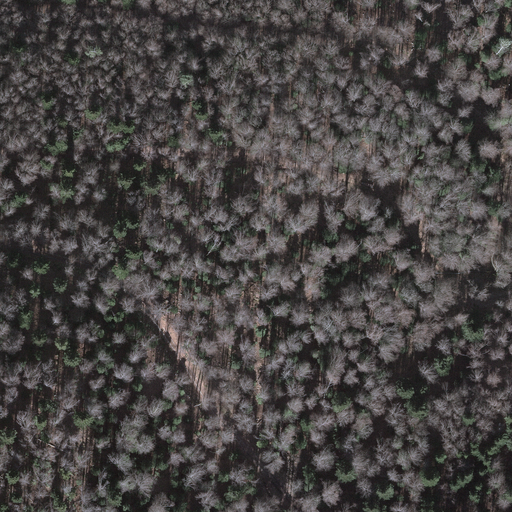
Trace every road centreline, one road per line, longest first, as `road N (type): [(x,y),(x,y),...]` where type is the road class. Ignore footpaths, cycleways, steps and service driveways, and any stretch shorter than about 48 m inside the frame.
road 1 (track): [(0,5),(293,32),(403,51),(436,71),(492,135),(511,205)]
road 2 (track): [(0,153),(211,153),(364,184),(393,198),(459,295),(511,292)]
road 3 (track): [(0,238),(79,260),(122,282),(226,423),(308,511)]
